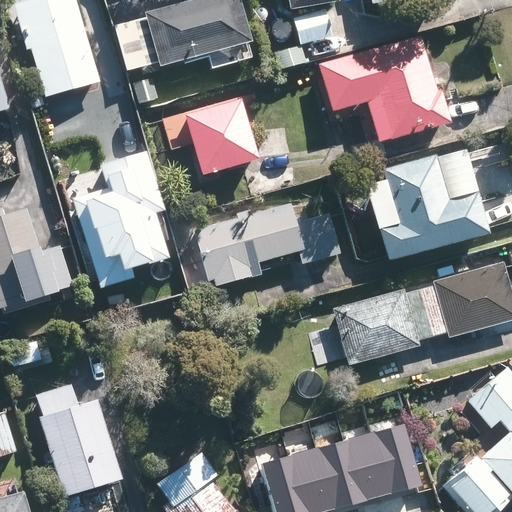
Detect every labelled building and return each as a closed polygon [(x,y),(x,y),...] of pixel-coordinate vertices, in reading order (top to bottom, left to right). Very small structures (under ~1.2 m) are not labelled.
[(70,0),(49,0),(21,8),(46,94),(94,80),(70,0)] [(235,0),(206,0),(148,16),(160,63),(246,39),(235,0)] [(323,13),(295,21),(301,43),(329,35),(323,13)] [(418,43),(322,68),(333,107),(369,97),(379,137),(439,121),(418,43)] [(152,78),(131,85),(138,107),(159,100),(152,78)] [(238,104),(186,118),(201,170),(252,155),(238,104)] [(160,128),(111,136),(119,162),(85,185),(122,263),(173,238),(160,128)] [(407,247),(450,235),(478,227),(470,196),(441,204),(430,164),(387,176),(407,247)] [(289,210),(197,233),(210,283),(256,271),(253,259),(298,248),(289,210)] [(23,212),(0,219),(0,304),(48,290),(23,212)] [(327,217),(294,226),(303,259),(336,251),(327,217)] [(58,250),(42,255),(52,287),(68,282),(58,250)] [(511,302),(502,268),(427,289),(439,333),(511,312),(511,302)] [(415,291),(340,312),(352,356),(428,335),(415,291)] [(38,339),(7,351),(15,371),(46,359),(38,339)] [(511,374),(508,370),(471,402),(491,424),(497,418),(509,432),(452,482),(478,511),(484,511),(511,489),(511,490),(511,374)] [(400,398),(364,409),(378,454),(414,443),(400,398)] [(93,403),(43,419),(65,491),(115,476),(93,403)] [(4,411),(0,412),(0,455),(15,451),(4,411)] [(313,453),(318,471),(256,489),(263,511),(348,511),(391,500),(377,453),(350,461),(345,443),(313,453)] [(172,504),(166,509),(168,511),(226,511),(203,480),(210,475),(197,457),(158,485),(172,504)] [(24,511),(19,495),(0,500),(0,511),(24,511)]
